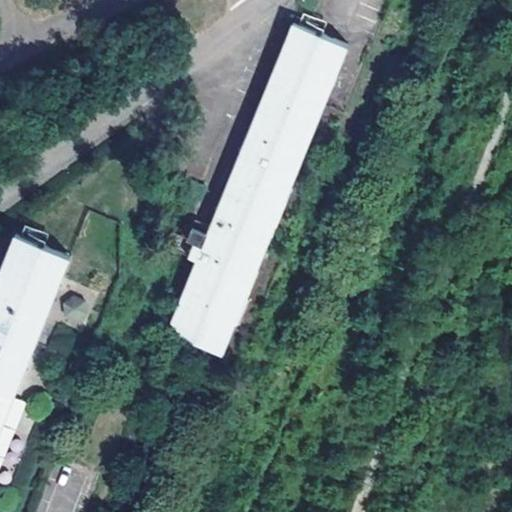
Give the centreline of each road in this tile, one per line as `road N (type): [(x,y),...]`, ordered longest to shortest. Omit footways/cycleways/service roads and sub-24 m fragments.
road 1 (track): [(354,511),(511,62)]
road 2 (unclassified): [(270,0),(0,198)]
road 3 (unclassified): [(0,64),(124,0)]
